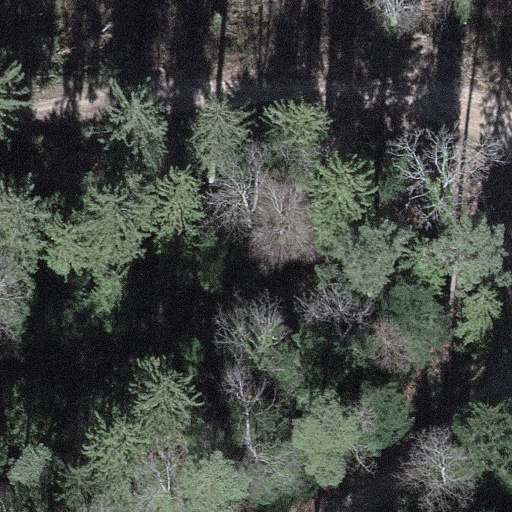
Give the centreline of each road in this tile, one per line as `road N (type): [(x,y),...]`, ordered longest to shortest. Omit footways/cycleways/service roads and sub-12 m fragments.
road 1 (track): [(0,120),(66,105),(294,89),(426,94),(511,117)]
road 2 (track): [(511,377),(329,511)]
